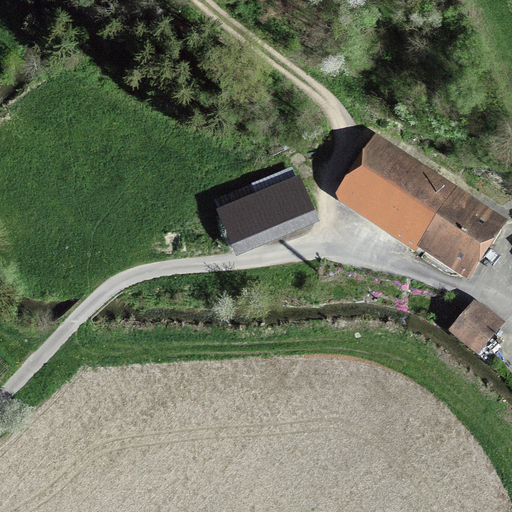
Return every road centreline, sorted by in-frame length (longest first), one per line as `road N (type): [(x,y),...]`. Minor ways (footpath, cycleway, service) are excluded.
road 1 (residential): [(97,297),(164,268),(337,248),(511,304)]
road 2 (track): [(320,248),(338,145),(334,108),(201,0)]
